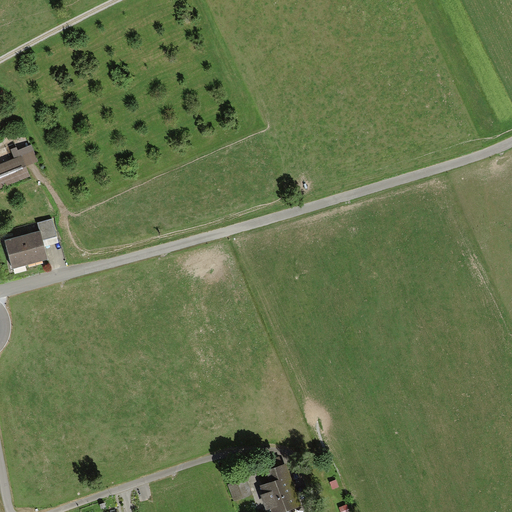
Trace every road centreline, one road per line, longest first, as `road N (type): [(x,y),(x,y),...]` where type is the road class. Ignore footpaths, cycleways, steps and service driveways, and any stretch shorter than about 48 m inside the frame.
road 1 (unclassified): [(0,292),(511,141)]
road 2 (track): [(117,0),(0,60)]
